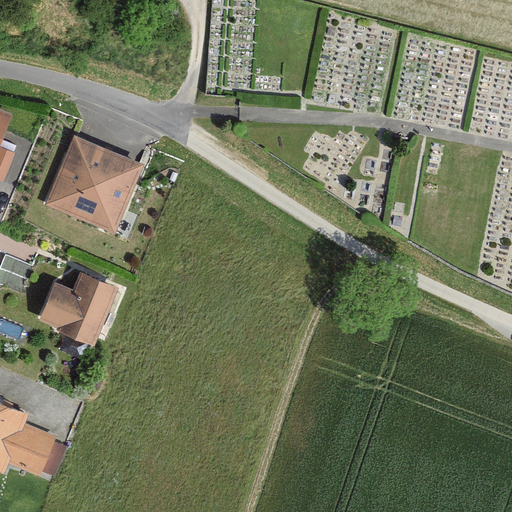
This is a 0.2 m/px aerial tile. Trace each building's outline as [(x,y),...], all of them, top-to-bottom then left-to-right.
[(180,23),(181,14),(162,12),(161,20),(180,23)] [(143,165),(74,138),(47,208),(97,228),(104,212),(122,219),(143,165)] [(14,155),(0,150),(0,183),(2,184),(14,155)] [(33,269),(6,259),(0,275),(0,288),(23,297),(33,269)] [(114,291),(79,278),(73,296),(51,289),(41,317),(63,324),(61,328),(97,340),(114,291)] [(28,412),(0,400),(0,469),(5,471),(8,462),(41,475),(56,438),(23,424),(28,412)]
